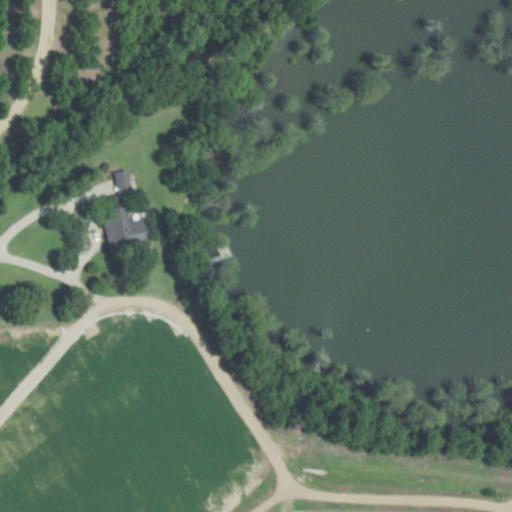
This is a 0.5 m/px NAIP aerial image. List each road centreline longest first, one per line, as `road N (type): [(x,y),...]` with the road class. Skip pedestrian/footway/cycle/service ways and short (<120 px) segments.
road 1 (track): [(285,495),(248,395),(177,304),(103,294),(0,255)]
road 2 (track): [(511,496),(471,502),(285,495),(251,511)]
road 3 (track): [(0,425),(61,358),(103,294)]
road 4 (residential): [(0,121),(38,77),(47,0)]
